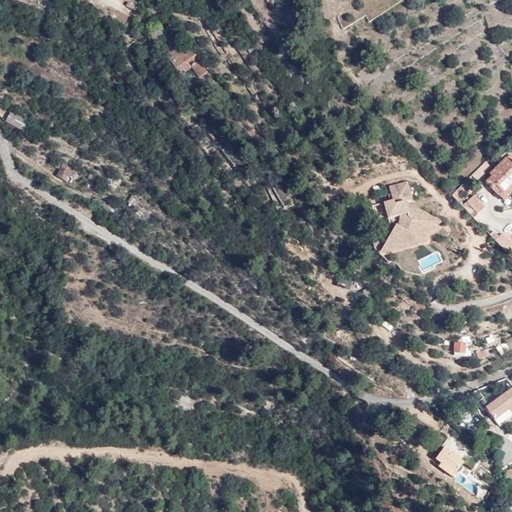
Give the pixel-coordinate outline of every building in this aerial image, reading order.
[(156,21),(146,28),(148,31),(145,33),(153,43),(165,35),(156,21)] [(168,38),(158,44),(165,54),(162,56),(176,73),(186,67),(195,80),(203,74),(194,62),(197,60),(186,45),(178,50),(168,38)] [(2,121),(3,122),(19,131),(25,120),(6,111),(2,121)] [(511,159),(508,156),(483,181),(503,201),(511,192),(511,159)] [(63,180),(69,168),(61,163),(54,174),(63,180)] [(427,234),(442,222),(420,210),(415,220),(409,217),(405,202),(406,202),(413,200),(408,182),(390,187),(394,201),(385,203),(390,219),(402,216),(404,215),(407,223),(404,228),(401,226),(398,225),(389,241),(400,247),(403,241),(417,237),(419,238),(422,231),(427,234)] [(478,214),(485,207),(473,196),(466,203),(478,214)] [(415,220),(420,210),(406,202),(405,202),(409,217),(415,220)] [(427,242),(422,240),(442,222),(427,234),(422,231),(419,238),(417,237),(403,241),(400,247),(389,241),(381,255),(413,246),(427,242)] [(495,231),(491,235),(505,250),(511,243),(503,234),(501,237),(495,231)] [(339,277),(336,285),(349,288),(351,281),(339,277)] [(465,354),(465,344),(454,343),(453,353),(465,354)] [(485,357),(483,351),(475,354),(478,360),(485,357)] [(510,407),(511,409),(511,389),(510,387),(498,396),(508,408),(510,407)] [(507,409),(508,408),(498,396),(483,407),(493,419),(507,409)] [(511,417),(511,412),(507,409),(493,419),(499,427),(511,417)] [(440,461),(437,465),(453,476),(464,460),(444,446),(436,458),(440,461)]
